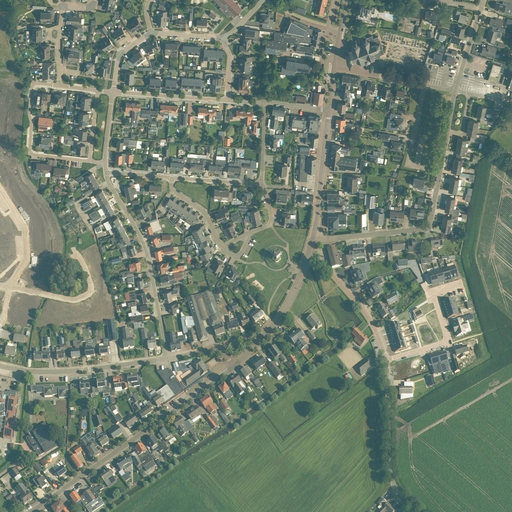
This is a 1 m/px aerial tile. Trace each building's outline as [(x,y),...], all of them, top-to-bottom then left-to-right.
[(103,0),(102,6),(108,7),(107,10),(114,11),(115,5),(112,5),(113,2),(103,0)] [(214,0),(221,6),(219,8),(229,18),(232,15),(234,17),(242,9),(233,0),(214,0)] [(326,5),(327,0),(315,0),(315,3),(317,3),(315,12),(323,14),(325,5),(326,5)] [(495,3),(493,7),(494,7),(494,9),(499,10),(498,11),(503,12),(507,13),(508,8),(511,8),(511,3),(503,1),(502,4),(496,2),(495,3)] [(374,12),(375,6),(360,3),(359,10),(357,9),(356,15),(363,17),(362,21),(377,24),(378,20),(369,18),(370,14),(373,15),(374,12)] [(33,8),(44,8),(44,11),(41,11),(41,19),(39,19),(39,22),(51,22),(51,15),(53,15),(53,8),(47,8),(47,6),(32,5),(33,8)] [(167,11),(164,11),(161,10),(157,10),(156,20),(157,20),(157,24),(163,24),(163,23),(166,23),(166,21),(169,21),(170,16),(166,16),(167,11)] [(418,20),(420,12),(409,10),(407,18),(414,19),(413,23),(417,24),(418,20)] [(455,14),(459,16),(458,20),(466,23),(468,16),(460,13),(461,11),(457,10),(455,14)] [(435,18),(436,12),(430,11),(430,12),(426,11),(424,20),(432,21),(432,24),(437,25),(438,19),(435,18)] [(269,19),(270,14),(265,14),(265,13),(262,13),(261,13),(260,18),(259,18),(259,21),(260,21),(260,22),(264,23),(264,27),(262,27),(275,28),(275,24),(273,23),(273,19),(269,19)] [(69,20),(72,20),(72,23),(81,24),(81,23),(83,24),(84,24),(84,18),(83,18),(81,18),(79,18),(79,15),(71,14),(70,15),(69,20)] [(175,25),(185,26),(186,19),(177,18),(177,15),(173,15),(172,22),(176,22),(175,25)] [(134,20),(127,25),(132,31),(138,27),(138,28),(142,25),(137,17),(134,19),(134,20)] [(207,26),(207,19),(201,18),(201,20),(197,19),(196,27),(203,27),(203,26),(207,26)] [(274,40),(298,43),(300,38),(307,41),(312,42),(312,44),(318,45),(321,30),(315,29),(312,29),(309,27),(309,26),(294,20),(290,18),(289,21),(288,21),(283,32),(274,31),(274,40)] [(491,18),(489,24),(493,26),(492,28),(497,29),(504,32),(505,28),(501,27),(503,20),(498,19),(497,20),(495,19),(491,18)] [(67,30),(67,32),(83,33),(83,30),(82,30),(82,24),(81,24),(72,23),(72,26),(69,26),(69,29),(69,30),(67,30)] [(464,27),(461,27),(462,24),(458,23),(457,26),(454,24),(453,28),(456,29),(455,33),(462,35),(464,27)] [(119,28),(117,29),(123,38),(125,37),(125,36),(127,35),(121,27),(119,24),(118,25),(119,28)] [(30,34),(29,34),(42,34),(42,28),(37,28),(37,25),(38,25),(30,25),(30,34)] [(100,29),(104,35),(108,32),(104,26),(100,29)] [(123,38),(117,29),(114,31),(113,29),(111,30),(112,32),(118,41),(119,40),(120,40),(123,38)] [(245,35),(246,35),(245,37),(259,38),(260,30),(246,29),(245,30),(244,30),(244,33),(245,33),(245,35)] [(500,37),(501,32),(490,29),(488,34),(489,34),(487,40),(494,42),(496,36),(500,37)] [(67,32),(67,34),(68,34),(68,37),(71,37),(71,40),(81,41),(81,35),(83,35),(83,33),(67,32)] [(29,34),(29,37),(30,37),(30,42),(37,42),(37,39),(42,39),(42,34),(29,34)] [(346,55),(345,56),(346,56),(347,60),(348,61),(348,60),(350,59),(350,60),(351,61),(352,61),(352,60),(353,62),(354,62),(356,60),(357,62),(356,62),(356,63),(357,62),(360,64),(360,65),(360,64),(363,63),(366,65),(370,64),(370,60),(374,59),(374,60),(375,59),(374,59),(380,56),(379,55),(384,53),(382,48),(383,48),(380,41),(379,41),(378,36),(373,38),(372,35),(370,36),(366,38),(365,36),(361,38),(362,40),(361,39),(359,37),(356,39),(355,43),(352,44),(352,43),(351,44),(352,44),(351,47),(351,48),(352,49),(349,50),(348,50),(347,51),(347,52),(348,53),(349,54),(346,55)] [(103,41),(104,42),(101,44),(104,50),(107,47),(108,49),(114,45),(109,37),(103,41)] [(251,42),(251,39),(244,38),(243,45),(240,45),(239,52),(249,53),(250,46),(250,42),(251,42)] [(156,40),(151,42),(154,51),(154,50),(160,48),(159,45),(158,46),(156,40)] [(165,54),(171,54),(172,43),(166,42),(166,41),(163,40),(162,47),(165,47),(165,54)] [(265,52),(282,54),(283,50),(286,50),(286,47),(286,43),(266,40),(265,52)] [(171,54),(177,55),(177,49),(180,49),(181,42),(177,42),(177,43),(172,43),(171,54)] [(302,45),(302,44),(300,43),(299,44),(297,44),(290,43),(290,47),(286,47),(286,50),(292,52),(294,48),(296,48),(295,51),(302,53),(303,48),(301,47),(302,46),(303,46),(303,45),(302,45)] [(311,45),(310,47),(307,46),(307,44),(302,44),(302,45),(303,45),(303,46),(302,46),(301,47),(303,48),(302,53),(313,55),(314,45),(311,45)] [(39,45),(39,50),(40,50),(41,58),(49,57),(49,50),(50,50),(50,45),(39,45)] [(487,48),(483,47),(481,53),(487,55),(488,54),(494,56),(493,57),(494,57),(494,56),(498,57),(499,54),(495,53),(496,48),(487,45),(487,48)] [(67,60),(73,61),(75,47),(72,46),(72,48),(66,47),(65,54),(68,55),(67,60)] [(73,61),(78,61),(79,56),(82,57),(83,50),(78,49),(78,47),(75,47),(73,61)] [(432,59),(440,61),(443,52),(444,49),(439,47),(438,51),(440,51),(439,54),(434,52),(432,59)] [(136,52),(135,53),(140,60),(145,57),(140,50),(137,52),(136,52)] [(451,53),(453,54),(452,57),(447,55),(445,61),(453,64),(457,51),(452,50),(451,53)] [(140,60),(135,53),(133,55),(133,56),(131,58),(136,64),(140,60)] [(251,56),(243,55),(242,59),(241,59),(240,69),(245,70),(245,73),(251,74),(252,70),(249,70),(249,60),(251,60),(251,56)] [(297,60),(297,59),(287,57),(286,65),(283,64),(281,73),(294,75),(295,69),(309,72),(311,62),(297,60)] [(131,58),(127,61),(132,67),(136,64),(131,58)] [(110,67),(111,60),(106,59),(103,66),(100,65),(99,73),(106,74),(107,66),(110,67)] [(84,71),(92,72),(94,63),(86,62),(84,71)] [(491,70),(489,69),(488,71),(490,72),(488,79),(496,82),(501,66),(493,63),(491,70)] [(239,77),(239,84),(247,84),(247,81),(249,81),(249,75),(242,74),(242,77),(239,77)] [(341,86),(345,86),(345,90),(348,90),(349,84),(350,84),(352,76),(343,75),(341,83),(342,83),(341,86)] [(352,76),(350,84),(358,85),(357,87),(362,88),(362,83),(360,83),(360,77),(352,76)] [(194,88),(199,89),(199,90),(201,90),(201,84),(204,84),(204,80),(202,80),(202,79),(195,78),(194,88)] [(313,88),(312,91),(320,92),(321,85),(320,85),(320,84),(320,83),(319,83),(319,82),(318,82),(317,83),(316,84),(315,88),(313,88)] [(362,93),(361,96),(369,97),(369,94),(370,92),(373,93),(375,95),(376,95),(377,89),(374,89),(375,84),(373,84),(373,83),(368,82),(367,86),(366,89),(363,88),(362,93)] [(211,83),(210,88),(208,88),(208,93),(210,93),(210,90),(220,91),(221,86),(220,86),(220,84),(211,83)] [(239,84),(238,90),(242,91),(241,94),(249,94),(249,88),(246,87),(247,84),(239,84)] [(345,101),(350,102),(349,102),(350,97),(348,96),(349,90),(348,90),(345,90),(345,86),(341,86),(340,96),(345,97),(345,101)] [(386,98),(391,99),(393,91),(389,90),(390,88),(383,87),(382,92),(381,92),(380,96),(386,97),(386,98)] [(395,97),(405,99),(404,101),(408,102),(409,96),(404,95),(404,91),(397,89),(395,97)] [(310,102),(322,103),(323,93),(320,92),(312,91),(311,97),(312,97),(312,102),(310,102)] [(42,101),(47,102),(47,101),(50,101),(51,93),(43,92),(42,93),(42,101)] [(36,106),(41,106),(42,101),(42,93),(37,93),(37,96),(34,95),(33,104),(36,104),(36,106)] [(61,104),(65,105),(66,94),(61,93),(61,94),(55,94),(55,97),(54,97),(53,102),(61,103),(61,104)] [(77,94),(77,101),(81,101),(90,102),(92,102),(92,98),(91,98),(91,97),(90,97),(83,96),(83,95),(82,95),(80,95),(77,94)] [(345,101),(345,103),(338,102),(338,111),(345,111),(346,106),(350,106),(350,102),(345,101)] [(126,102),(125,112),(128,112),(128,109),(132,109),(132,111),(133,111),(133,109),(133,102),(126,102)] [(132,118),(131,126),(132,126),(135,126),(135,124),(137,124),(137,119),(135,119),(136,114),(136,109),(140,110),(141,103),(133,102),(133,109),(133,111),(132,111),(132,115),(135,115),(135,118),(132,118)] [(160,114),(168,114),(169,105),(160,104),(160,111),(160,114)] [(168,114),(177,115),(178,112),(177,112),(177,105),(169,105),(168,114)] [(484,116),(485,112),(492,113),(492,116),(497,118),(499,109),(493,108),(493,109),(486,107),(479,105),(477,115),(484,116)] [(198,107),(198,114),(204,114),(203,121),(206,121),(206,119),(206,116),(207,108),(198,107)] [(277,128),(278,120),(279,120),(280,115),(284,115),(285,108),(273,107),(270,127),(277,128)] [(206,116),(206,119),(211,120),(212,120),(212,115),(216,115),(216,118),(219,118),(222,118),(222,114),(220,114),(220,112),(217,111),(215,111),(215,108),(207,108),(206,116)] [(147,117),(149,117),(150,110),(142,109),(141,117),(147,117)] [(75,110),(75,114),(77,114),(76,117),(79,117),(80,117),(88,118),(90,118),(90,116),(89,115),(89,113),(78,111),(78,110),(75,110)] [(149,123),(157,124),(157,121),(152,120),(152,116),(158,116),(158,111),(150,110),(149,117),(149,120),(150,120),(149,123)] [(244,122),(250,122),(251,117),(253,118),(253,111),(245,110),(244,117),(244,119),(244,122)] [(179,126),(186,127),(187,113),(181,112),(179,126)] [(386,128),(397,130),(397,127),(402,128),(402,127),(403,127),(403,123),(403,119),(401,118),(401,115),(402,115),(402,114),(391,112),(390,118),(388,118),(387,123),(386,128)] [(291,115),(290,126),(305,128),(305,126),(308,127),(307,129),(318,131),(320,116),(309,115),(308,119),(306,119),(306,117),(291,115)] [(39,120),(38,123),(39,123),(38,129),(43,129),(43,127),(47,128),(48,124),(51,125),(52,118),(46,117),(46,121),(39,120)] [(74,123),(79,124),(84,125),(85,125),(85,123),(88,124),(88,118),(80,117),(79,117),(76,117),(76,119),(74,119),(74,123)] [(468,126),(477,128),(478,121),(469,120),(468,126)] [(249,128),(249,134),(256,134),(256,136),(258,136),(260,137),(260,127),(256,127),(256,122),(252,121),(252,126),(252,128),(249,128)] [(336,124),(336,130),(344,131),(344,132),(348,132),(351,133),(353,126),(336,124)] [(81,129),(82,126),(74,125),(74,132),(79,133),(79,137),(86,138),(87,130),(81,129)] [(470,137),(481,139),(484,139),(487,136),(476,133),(477,128),(468,126),(466,133),(471,134),(470,137)] [(298,136),(302,137),(302,143),(309,143),(309,145),(317,146),(318,137),(310,136),(310,137),(307,137),(308,133),(298,132),(298,136)] [(390,147),(392,148),(392,149),(393,149),(394,150),(395,150),(395,149),(396,148),(400,149),(401,142),(398,141),(398,136),(379,132),(378,138),(389,140),(388,143),(390,144),(390,147)] [(53,137),(54,134),(46,133),(46,136),(42,136),(41,140),(42,140),(41,142),(39,141),(39,146),(45,147),(44,148),(48,149),(49,141),(51,141),(51,137),(53,137)] [(284,138),(284,134),(273,134),(273,137),(270,137),(270,146),(277,146),(277,138),(284,138)] [(458,141),(457,145),(465,146),(465,143),(468,143),(469,140),(458,138),(459,138),(458,141)] [(118,140),(117,148),(121,149),(122,149),(123,144),(126,145),(128,145),(128,146),(133,147),(136,147),(140,148),(141,141),(137,140),(129,139),(129,142),(127,142),(123,141),(118,140)] [(79,144),(80,140),(74,140),(73,146),(77,147),(76,152),(84,153),(85,145),(79,144)] [(333,144),(330,168),(346,170),(346,168),(355,169),(356,163),(356,160),(357,159),(343,157),(344,152),(347,153),(348,148),(341,147),(341,145),(333,144)] [(457,145),(456,149),(457,149),(456,151),(455,152),(461,153),(461,155),(466,156),(468,147),(465,146),(457,145)] [(368,153),(366,161),(377,162),(378,157),(380,157),(381,151),(374,150),(373,154),(368,153)] [(309,153),(300,152),(298,181),(308,182),(308,172),(315,172),(316,157),(311,157),(311,154),(309,154),(309,153)] [(132,162),(133,153),(122,153),(122,154),(116,154),(115,162),(117,162),(117,164),(123,165),(124,160),(127,160),(126,161),(132,162)] [(290,162),(291,156),(285,155),(284,165),(278,164),(277,174),(286,175),(287,162),(290,162)] [(178,158),(177,168),(183,169),(184,163),(187,163),(187,156),(183,156),(183,158),(178,158)] [(189,169),(196,170),(197,157),(187,156),(187,163),(190,163),(189,169)] [(196,170),(202,170),(203,164),(206,164),(206,158),(200,157),(200,158),(197,158),(196,170)] [(454,160),(453,164),(461,166),(462,159),(455,157),(454,160)] [(215,164),(215,172),(221,172),(222,167),(225,167),(225,159),(216,158),(215,164)] [(34,160),(33,167),(35,167),(34,175),(40,176),(42,175),(43,163),(37,162),(37,161),(38,161),(38,160),(34,160)] [(48,171),(51,171),(52,165),(49,164),(49,162),(48,162),(49,162),(49,163),(43,163),(42,175),(45,175),(46,171),(48,171)] [(453,164),(452,168),(453,168),(452,171),(460,173),(461,166),(453,164)] [(51,177),(59,178),(60,167),(55,166),(55,165),(52,165),(51,171),(52,171),(51,177)] [(59,178),(65,179),(66,173),(68,174),(69,167),(66,166),(66,167),(66,168),(60,167),(59,178)] [(83,185),(96,178),(92,172),(85,176),(87,179),(81,183),(82,186),(83,185)] [(419,186),(419,190),(427,191),(428,184),(424,183),(424,179),(414,177),(412,185),(419,186)] [(450,180),(450,184),(457,185),(458,178),(451,177),(451,180),(450,180)] [(9,185),(6,187),(9,192),(19,186),(14,178),(7,182),(9,185)] [(83,185),(85,188),(90,185),(92,188),(99,184),(96,178),(83,185)] [(136,187),(135,184),(134,184),(133,181),(126,182),(127,185),(124,186),(126,192),(136,190),(139,190),(140,187),(136,187)] [(450,184),(449,188),(449,191),(456,192),(457,185),(450,184)] [(19,186),(9,192),(12,197),(15,195),(17,198),(24,194),(19,186)] [(211,191),(210,200),(214,201),(214,197),(218,197),(218,200),(221,201),(221,198),(222,189),(215,188),(214,192),(211,191)] [(221,198),(221,201),(228,201),(228,200),(232,200),(232,192),(229,192),(229,189),(222,189),(221,198)] [(289,190),(276,189),(276,193),(277,193),(276,201),(282,201),(282,202),(286,203),(287,194),(289,194),(289,190)] [(93,194),(95,197),(97,196),(99,199),(105,195),(102,190),(93,194)] [(126,192),(127,198),(135,197),(134,193),(137,192),(141,193),(143,193),(143,194),(144,194),(144,190),(139,190),(136,190),(126,192)] [(306,195),(307,192),(299,190),(299,194),(302,195),(301,203),(308,204),(308,202),(312,202),(313,196),(306,195)] [(242,200),(244,200),(244,202),(251,203),(252,193),(243,192),(242,200)] [(332,193),(327,193),(327,201),(332,201),(339,201),(339,203),(339,204),(349,204),(349,203),(349,200),(345,200),(345,198),(342,198),(342,196),(339,196),(339,192),(332,193)] [(105,195),(99,199),(102,204),(108,201),(105,195)] [(367,195),(366,206),(373,207),(374,202),(374,195),(367,195)] [(446,203),(454,205),(455,198),(448,197),(447,200),(447,199),(446,203)] [(67,202),(66,203),(68,206),(71,205),(71,203),(75,201),(73,198),(67,201),(67,202)] [(169,210),(175,202),(177,199),(175,198),(173,200),(170,198),(164,206),(169,210)] [(93,202),(91,199),(89,200),(89,199),(82,204),(84,207),(89,205),(91,203),(93,202)] [(24,209),(20,211),(23,215),(33,209),(28,201),(21,205),(24,209)] [(104,207),(105,210),(111,206),(108,201),(102,204),(101,205),(102,208),(104,207)] [(180,201),(178,204),(175,202),(169,210),(175,214),(180,205),(182,203),(180,201)] [(409,217),(416,218),(418,204),(415,203),(414,208),(410,208),(409,217)] [(453,208),(454,205),(446,203),(445,207),(446,207),(445,210),(453,212),(453,215),(458,216),(459,209),(453,208)] [(180,217),(186,209),(187,206),(185,205),(183,207),(180,205),(175,214),(180,217)] [(106,212),(104,213),(106,216),(114,211),(111,206),(105,210),(106,212)] [(148,222),(150,222),(157,219),(156,214),(151,215),(148,209),(145,211),(143,206),(137,209),(138,212),(140,218),(146,215),(148,217),(147,217),(148,222)] [(389,219),(396,220),(397,206),(395,206),(394,211),(390,210),(389,219)] [(218,210),(219,212),(215,213),(218,221),(227,219),(226,213),(229,212),(227,207),(218,210)] [(185,221),(191,212),(193,210),(191,208),(189,211),(186,209),(180,217),(185,221)] [(381,218),(383,218),(384,212),(383,212),(383,208),(379,208),(378,212),(374,211),(373,221),(381,222),(381,218)] [(33,209),(23,215),(26,220),(30,218),(32,221),(39,217),(33,209)] [(91,217),(100,213),(98,209),(96,211),(95,210),(89,213),(91,217)] [(237,213),(231,216),(233,219),(240,215),(238,212),(239,212),(238,209),(235,210),(237,213)] [(245,215),(246,218),(260,216),(258,209),(250,211),(251,214),(245,215)] [(185,221),(191,224),(198,213),(196,212),(194,214),(191,212),(185,221)] [(100,213),(91,217),(93,221),(99,217),(101,216),(100,213)] [(279,219),(279,223),(284,224),(288,225),(289,218),(290,218),(291,213),(289,213),(287,213),(286,213),(283,213),(281,213),(281,216),(281,219),(279,219)] [(328,228),(338,228),(338,222),(346,222),(346,214),(338,214),(338,215),(328,215),(328,228)] [(443,219),(442,223),(450,224),(450,221),(457,222),(458,216),(453,215),(452,218),(444,216),(443,219)] [(107,221),(110,228),(120,222),(117,216),(111,220),(111,219),(107,221)] [(246,218),(246,221),(252,220),(252,224),(261,222),(260,216),(246,218)] [(1,220),(0,220),(0,224),(3,230),(12,224),(8,219),(3,222),(1,220)] [(150,222),(151,225),(145,226),(147,233),(161,229),(157,219),(150,222)] [(223,229),(228,237),(236,233),(232,224),(233,224),(233,222),(232,221),(221,227),(226,225),(227,227),(223,229)] [(110,228),(113,234),(117,232),(123,228),(120,222),(110,228)] [(442,223),(441,227),(442,227),(441,230),(449,231),(450,224),(442,223)] [(12,224),(3,230),(6,235),(4,236),(6,239),(11,235),(9,233),(15,229),(12,224)] [(194,234),(195,236),(203,232),(201,228),(205,226),(204,224),(200,226),(200,227),(192,231),(193,234),(194,234)] [(117,232),(120,237),(127,234),(123,228),(117,232)] [(35,236),(31,236),(31,242),(43,241),(43,232),(35,232),(35,236)] [(191,238),(193,240),(196,239),(198,242),(206,238),(205,237),(203,232),(195,236),(191,238)] [(118,242),(121,247),(128,245),(130,244),(128,240),(130,239),(127,234),(120,237),(121,240),(118,242)] [(151,238),(153,245),(159,243),(158,240),(161,238),(160,235),(151,238)] [(200,247),(198,248),(208,243),(206,239),(210,237),(209,235),(205,237),(206,238),(198,242),(200,247)] [(431,248),(442,247),(441,239),(430,240),(431,248)] [(43,241),(31,242),(32,247),(36,247),(36,251),(44,251),(43,241)] [(413,249),(423,248),(422,241),(412,242),(412,246),(408,247),(409,253),(413,253),(413,249)] [(88,253),(85,254),(88,260),(87,261),(90,266),(98,262),(96,258),(100,256),(96,249),(100,248),(98,243),(86,248),(88,253)] [(198,248),(200,254),(211,249),(208,243),(198,248)] [(393,252),(404,250),(404,243),(392,244),(393,252)] [(121,247),(121,249),(118,250),(120,254),(123,253),(122,252),(126,250),(128,257),(131,256),(131,255),(136,253),(134,246),(129,248),(128,245),(121,247)] [(372,246),(373,254),(380,254),(381,257),(385,257),(385,256),(387,256),(387,254),(384,254),(383,245),(372,246)] [(174,251),(173,246),(163,248),(163,249),(160,249),(155,250),(157,259),(162,258),(161,253),(164,252),(164,253),(174,251)] [(364,255),(363,246),(359,246),(359,247),(352,248),(352,250),(349,250),(350,258),(355,257),(355,256),(364,255)] [(332,268),(344,265),(344,269),(351,267),(349,256),(342,258),(341,254),(337,255),(337,252),(336,252),(334,247),(327,249),(332,268)] [(200,254),(202,257),(201,257),(202,260),(211,255),(209,252),(211,252),(211,251),(214,250),(213,248),(211,249),(200,254)] [(10,252),(7,256),(13,263),(17,259),(10,252)] [(272,259),(276,263),(277,262),(281,259),(281,257),(277,254),(275,254),(272,257),(272,259)] [(7,256),(3,259),(9,266),(13,263),(7,256)] [(209,262),(207,265),(210,267),(214,269),(213,272),(219,275),(224,267),(223,266),(223,267),(220,266),(223,261),(216,258),(214,262),(213,261),(212,263),(209,262)] [(3,259),(0,262),(6,269),(9,266),(3,259)] [(30,263),(27,267),(38,273),(43,265),(36,261),(34,264),(30,263)] [(131,269),(132,269),(135,269),(140,268),(139,261),(134,262),(130,263),(131,269)] [(163,262),(157,263),(159,272),(168,271),(167,267),(169,267),(168,262),(163,263),(163,262)] [(353,274),(351,274),(353,278),(352,278),(353,281),(355,285),(364,282),(363,281),(361,274),(364,273),(369,271),(368,267),(367,264),(357,266),(357,268),(359,272),(354,273),(353,274)] [(231,276),(230,278),(234,280),(236,276),(237,276),(239,272),(235,269),(235,268),(231,266),(229,270),(228,270),(226,274),(231,276)] [(454,266),(447,268),(451,279),(451,280),(457,278),(454,266)] [(27,267),(25,272),(28,274),(26,277),(33,282),(38,273),(27,267)] [(447,268),(441,270),(445,281),(451,279),(447,268)] [(187,272),(187,270),(173,273),(174,275),(169,276),(168,275),(160,276),(162,283),(170,282),(169,280),(175,279),(175,280),(183,278),(182,276),(187,275),(186,272),(187,272)] [(441,270),(435,272),(438,283),(445,281),(441,270)] [(98,278),(94,279),(98,291),(99,291),(100,295),(106,293),(105,289),(106,289),(104,283),(107,282),(104,272),(97,274),(98,278)] [(435,272),(429,274),(432,285),(438,283),(435,272)] [(134,280),(133,276),(127,277),(128,284),(131,283),(132,284),(133,284),(133,285),(134,285),(134,287),(144,286),(142,279),(134,280)] [(373,286),(367,290),(372,300),(380,295),(376,288),(383,283),(380,278),(376,279),(371,282),(373,286)] [(180,290),(179,286),(173,287),(174,290),(163,292),(165,301),(172,300),(171,294),(178,293),(178,290),(180,290)] [(125,292),(126,300),(136,298),(140,297),(141,301),(146,300),(145,292),(139,293),(140,293),(135,294),(135,290),(125,292)] [(193,317),(195,326),(200,342),(208,340),(202,321),(208,319),(210,325),(222,320),(221,317),(215,301),(212,296),(211,292),(193,297),(193,296),(190,296),(190,298),(187,299),(193,317)] [(15,301),(14,307),(17,308),(18,305),(24,306),(26,296),(20,295),(18,302),(15,301)] [(377,309),(383,318),(388,315),(391,320),(395,318),(391,311),(388,313),(386,309),(390,307),(389,305),(397,301),(394,295),(386,299),(388,303),(383,306),(377,309)] [(26,296),(24,306),(30,308),(29,310),(32,311),(34,305),(31,304),(32,297),(26,296)] [(256,303),(250,296),(246,299),(252,306),(256,303)] [(91,298),(86,301),(91,310),(89,311),(92,318),(100,314),(98,311),(99,311),(96,303),(94,304),(91,298)] [(454,299),(444,302),(445,308),(456,304),(454,299)] [(52,307),(52,310),(53,310),(52,314),(64,317),(65,310),(59,309),(60,303),(55,302),(54,307),(52,307)] [(169,304),(170,313),(177,312),(176,308),(179,308),(178,302),(169,304)] [(239,309),(237,304),(233,305),(232,303),(230,304),(231,306),(230,306),(233,311),(239,309)] [(140,306),(141,306),(137,307),(137,304),(131,305),(132,312),(131,312),(132,316),(130,316),(131,322),(143,319),(141,312),(149,311),(147,304),(140,306)] [(456,304),(445,308),(447,313),(458,310),(456,304)] [(256,312),(250,318),(255,323),(263,316),(256,308),(254,310),(256,312)] [(413,313),(412,314),(414,320),(416,319),(417,319),(423,315),(419,309),(412,313),(413,313)] [(447,313),(446,313),(448,319),(459,316),(458,310),(447,313)] [(10,315),(9,321),(19,323),(20,317),(22,317),(23,314),(17,313),(16,316),(10,315)] [(242,327),(250,324),(248,319),(244,320),(242,315),(238,316),(242,327)] [(313,329),(316,327),(317,329),(322,326),(313,315),(306,320),(313,329)] [(472,315),(463,318),(464,323),(474,320),(472,315)] [(221,317),(222,320),(223,323),(227,322),(228,322),(229,325),(227,325),(228,331),(239,328),(237,319),(230,321),(229,317),(226,318),(225,316),(221,317)] [(195,326),(193,317),(181,319),(184,334),(188,334),(191,345),(197,343),(194,332),(191,333),(191,328),(195,326)] [(224,326),(223,323),(222,320),(210,325),(211,326),(213,327),(216,326),(217,329),(213,330),(216,337),(225,333),(222,327),(224,326)] [(107,322),(109,340),(109,342),(117,342),(115,321),(107,322)] [(461,321),(453,324),(454,328),(453,328),(455,333),(457,336),(465,334),(464,330),(465,330),(464,325),(463,325),(461,321)] [(399,323),(388,326),(390,331),(400,328),(399,323)] [(400,328),(390,331),(391,336),(401,334),(402,334),(400,328)] [(367,340),(356,329),(351,334),(355,338),(354,340),(360,347),(367,340)] [(124,349),(134,348),(133,339),(130,340),(128,330),(122,331),(123,341),(124,349)] [(301,351),(304,356),(309,352),(308,351),(310,350),(301,339),(304,337),(299,330),(294,333),(299,339),(297,340),(298,341),(304,349),(301,351)] [(307,334),(313,341),(315,338),(310,331),(307,334)] [(295,344),(301,351),(304,349),(298,341),(297,340),(299,339),(294,333),(288,338),(294,345),(295,344)] [(13,342),(24,344),(25,337),(15,334),(13,342)] [(175,334),(168,335),(170,344),(171,352),(181,350),(180,343),(179,343),(176,343),(175,334)] [(401,334),(391,336),(393,341),(393,342),(402,339),(401,334)] [(152,342),(147,343),(148,350),(156,349),(155,342),(155,338),(151,339),(152,342)] [(393,341),(392,342),(394,347),(404,344),(402,339),(393,342),(393,341)] [(110,348),(109,342),(109,340),(103,341),(104,343),(104,348),(99,348),(100,356),(108,355),(107,348),(110,348)] [(80,346),(80,341),(73,342),(74,347),(75,347),(75,351),(71,351),(72,359),(80,358),(79,351),(79,347),(80,346)] [(404,344),(394,347),(395,353),(406,349),(404,344)] [(5,355),(14,357),(17,346),(13,345),(12,349),(7,348),(5,355)] [(95,349),(95,345),(85,346),(86,350),(85,350),(86,357),(94,356),(93,349),(95,349)] [(65,360),(64,351),(66,350),(66,346),(60,347),(60,351),(56,351),(57,360),(65,360)] [(458,348),(454,350),(457,357),(460,356),(460,359),(465,357),(465,354),(469,353),(467,346),(458,349),(458,348)] [(284,363),(286,361),(279,351),(278,352),(275,347),(269,352),(275,360),(279,356),(284,363)] [(34,361),(42,361),(42,354),(38,354),(38,349),(34,349),(34,354),(34,361)] [(42,361),(50,361),(50,354),(49,354),(49,349),(46,349),(46,354),(42,354),(42,361)] [(357,366),(357,350),(342,350),(343,367),(357,366)] [(441,353),(437,354),(443,373),(443,374),(448,372),(446,366),(448,366),(447,361),(451,360),(450,356),(449,356),(448,356),(447,357),(445,353),(441,354),(441,353)] [(431,361),(428,362),(429,366),(432,365),(432,366),(433,365),(433,366),(434,369),(436,369),(438,374),(443,373),(437,354),(433,355),(434,356),(430,358),(431,361)] [(455,355),(450,357),(455,372),(460,371),(455,355)] [(289,358),(293,365),(297,363),(292,356),(289,358)] [(256,370),(265,364),(260,357),(252,364),(256,370)] [(355,368),(361,376),(374,367),(367,359),(355,368)] [(176,377),(175,377),(184,390),(186,392),(199,383),(199,382),(202,380),(212,373),(205,364),(204,366),(200,361),(197,363),(193,366),(192,365),(189,367),(191,370),(190,372),(188,372),(184,375),(183,375),(181,372),(180,372),(179,372),(177,364),(173,365),(176,377)] [(268,366),(277,378),(283,374),(274,362),(268,366)] [(408,371),(407,363),(398,365),(399,371),(401,371),(401,372),(401,374),(404,373),(404,375),(401,376),(402,376),(412,375),(412,371),(408,371)] [(287,366),(293,374),(296,371),(290,364),(287,366)] [(251,375),(246,368),(241,372),(246,379),(248,377),(250,379),(252,377),(251,375)] [(167,386),(157,392),(164,402),(164,403),(165,404),(164,404),(164,405),(165,404),(165,403),(183,390),(184,390),(175,377),(172,373),(170,370),(157,372),(167,386)] [(236,375),(228,381),(233,388),(239,395),(247,389),(241,382),(236,375)] [(128,384),(133,383),(134,387),(140,386),(139,379),(137,379),(136,376),(132,377),(132,376),(131,377),(127,377),(128,384)] [(256,377),(252,380),(258,389),(262,386),(256,377)] [(121,388),(121,384),(122,384),(121,378),(113,379),(114,389),(121,388)] [(110,397),(110,391),(106,392),(105,380),(105,381),(97,381),(96,381),(97,389),(103,389),(103,392),(102,392),(103,398),(110,397)] [(89,382),(80,383),(80,388),(80,390),(87,390),(87,395),(91,394),(91,398),(95,398),(95,394),(94,390),(94,389),(89,389),(89,382)] [(457,386),(443,382),(440,396),(453,399),(457,386)] [(400,387),(400,395),(401,395),(401,400),(407,399),(407,395),(412,395),(412,388),(413,388),(413,383),(406,383),(406,387),(400,387)] [(224,384),(219,388),(223,395),(226,397),(229,395),(231,398),(233,396),(231,393),(229,391),(224,384)] [(37,394),(44,393),(44,397),(53,397),(52,395),(59,395),(59,399),(67,398),(67,391),(68,390),(68,387),(54,388),(53,385),(37,387),(37,394)] [(16,410),(16,405),(18,405),(18,400),(17,400),(18,397),(16,396),(16,393),(13,392),(11,391),(10,391),(9,393),(6,393),(2,393),(2,394),(0,394),(0,432),(4,433),(3,439),(12,440),(12,439),(13,439),(15,426),(14,426),(14,421),(15,422),(17,410),(16,410)] [(158,407),(164,403),(164,402),(157,392),(151,397),(148,399),(151,403),(154,401),(158,407)] [(129,399),(132,405),(139,402),(136,395),(129,399)] [(211,404),(213,403),(208,396),(200,402),(205,409),(205,408),(206,410),(207,409),(210,414),(215,410),(211,404)] [(218,403),(224,412),(229,408),(222,399),(218,403)] [(145,406),(142,407),(144,411),(143,412),(144,413),(143,413),(146,417),(152,412),(151,409),(153,408),(150,404),(149,402),(145,406)] [(137,404),(133,407),(137,412),(135,413),(137,416),(139,418),(140,417),(142,419),(143,419),(145,418),(145,417),(146,417),(143,413),(144,413),(143,412),(144,411),(143,410),(142,411),(137,404)] [(188,421),(191,425),(201,418),(199,416),(201,414),(196,407),(187,414),(190,419),(188,421)] [(218,412),(226,424),(229,422),(222,410),(218,412)] [(115,416),(112,413),(109,415),(116,426),(120,423),(115,416)] [(123,420),(118,413),(115,416),(120,423),(123,420)] [(132,425),(137,422),(131,413),(128,415),(130,418),(124,422),(129,429),(132,426),(132,425)] [(205,417),(214,429),(217,427),(208,417),(207,415),(205,417)] [(208,417),(217,427),(219,425),(211,415),(208,417)] [(102,426),(100,417),(94,419),(97,428),(102,426)] [(177,429),(182,436),(187,433),(182,425),(185,423),(180,417),(172,423),(177,429)] [(29,436),(26,438),(26,439),(31,447),(32,446),(38,457),(45,453),(45,454),(56,447),(50,438),(54,436),(46,423),(34,430),(33,429),(27,433),(29,436)] [(114,439),(122,433),(118,426),(112,430),(113,431),(109,433),(114,439)] [(164,438),(165,440),(167,439),(169,442),(174,438),(171,433),(168,435),(164,430),(160,433),(160,434),(157,436),(160,440),(164,438)] [(96,439),(102,447),(109,443),(105,437),(104,438),(102,435),(96,439)] [(95,448),(98,447),(93,439),(88,442),(85,437),(81,440),(81,443),(89,456),(88,456),(91,461),(92,460),(100,455),(95,448)] [(164,450),(163,449),(162,449),(160,446),(159,447),(153,438),(147,442),(153,451),(157,448),(160,453),(164,450)] [(136,451),(129,456),(133,462),(138,470),(142,467),(141,466),(142,465),(143,467),(146,471),(152,467),(149,463),(153,461),(147,451),(144,447),(144,448),(141,445),(135,449),(136,451)] [(82,451),(79,447),(73,450),(77,455),(82,451)] [(128,455),(116,464),(121,471),(124,469),(123,467),(129,463),(130,465),(133,463),(133,462),(129,456),(128,455)] [(76,456),(70,459),(77,470),(83,466),(78,459),(76,456)] [(56,458),(51,462),(52,464),(55,468),(57,471),(55,472),(56,474),(59,478),(66,473),(63,469),(62,467),(60,464),(58,460),(57,460),(56,458)] [(42,471),(36,464),(33,466),(39,474),(42,471)] [(20,475),(15,468),(9,473),(14,479),(20,475)] [(108,470),(100,476),(106,485),(115,479),(108,470)] [(127,473),(122,477),(125,482),(131,478),(127,473)] [(39,480),(37,478),(32,481),(37,488),(40,486),(42,490),(47,486),(44,483),(46,482),(43,478),(42,479),(41,479),(39,480)] [(24,505),(33,499),(28,492),(27,493),(22,485),(16,489),(19,494),(17,496),(24,505)] [(88,511),(94,511),(104,505),(92,489),(79,498),(75,493),(70,497),(75,504),(80,501),(88,511)] [(386,502),(381,498),(377,503),(381,508),(386,502)] [(60,503),(52,508),(53,511),(68,511),(66,509),(65,510),(60,503)] [(380,511),(380,510),(378,511),(385,511),(386,511),(394,511),(395,511),(388,503),(380,511)]
